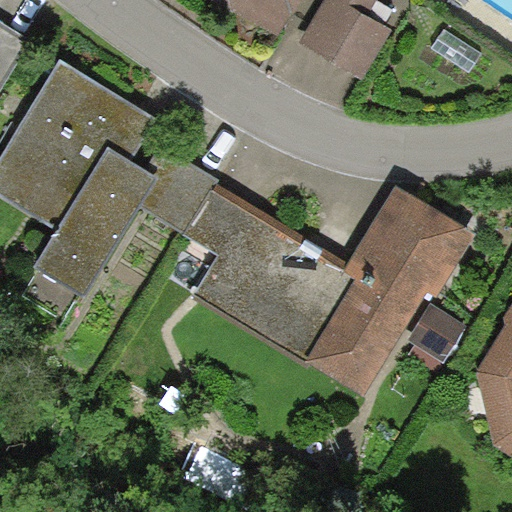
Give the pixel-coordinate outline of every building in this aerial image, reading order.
[(222,0),(356,83),(405,4),(397,0),(222,0)] [(0,85),(23,48),(0,34),(0,85)] [(66,70),(0,178),(0,182),(43,208),(0,279),(0,280),(108,345),(219,162),(66,70)] [(296,345),(400,411),(504,248),(399,182),(296,345)] [(511,314),(453,422),(511,454),(511,314)]
